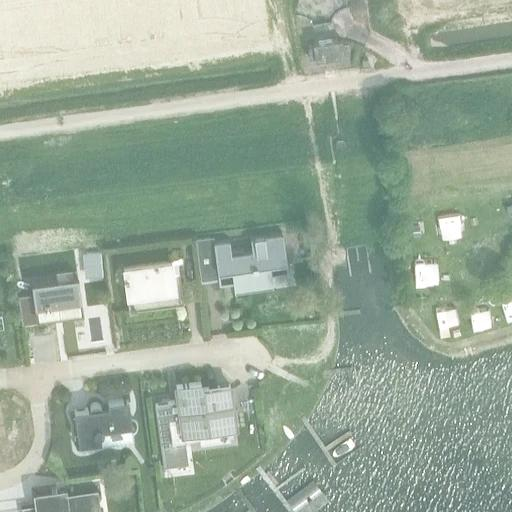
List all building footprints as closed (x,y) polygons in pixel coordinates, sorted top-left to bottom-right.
[(340,43),(334,44),(333,42),(311,44),(311,47),(304,48),(306,60),(313,60),(313,62),(336,59),(335,57),(342,56),(340,43)] [(475,202),(451,207),(453,218),(477,213),(475,202)] [(301,220),(291,222),(292,233),(304,231),(301,220)] [(227,241),(214,242),(220,283),(233,281),(234,288),(271,283),(269,264),(285,261),(281,234),(251,238),(252,251),(242,252),(241,249),(228,250),(227,241)] [(211,238),(197,240),(202,278),(216,276),(211,238)] [(101,275),(99,257),(98,257),(97,251),(83,253),(84,259),(81,259),(83,277),(101,275)] [(172,260),(123,267),(128,310),(182,303),(179,280),(174,281),(172,260)] [(35,293),(17,295),(21,324),(23,324),(23,322),(54,318),(54,317),(60,316),(60,317),(74,315),(74,313),(72,300),(80,299),(77,277),(72,278),(56,280),(31,284),(32,286),(34,285),(35,293)] [(176,400),(153,403),(161,466),(185,463),(181,430),(234,423),(229,384),(200,388),(199,383),(174,387),(176,400)] [(90,406),(89,408),(73,410),(78,444),(112,439),(112,441),(128,439),(125,417),(129,416),(127,399),(107,402),(107,406),(100,407),(99,405),(97,404),(95,403),(93,404),(91,405),(90,406)] [(36,506),(22,508),(22,511),(98,511),(96,490),(65,494),(64,486),(34,490),(36,506)]
